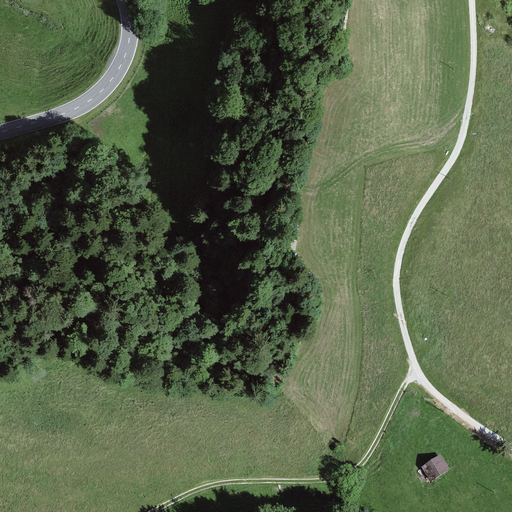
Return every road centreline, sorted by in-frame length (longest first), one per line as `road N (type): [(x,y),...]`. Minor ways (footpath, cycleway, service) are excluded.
road 1 (track): [(431,382),(411,321),(406,262),(420,216),(460,158),(475,117),(476,0)]
road 2 (track): [(171,511),(202,494),(335,489),(379,457),(406,395),(431,382)]
road 3 (secondary): [(0,131),(79,107),(103,89),(126,51),(126,0)]
